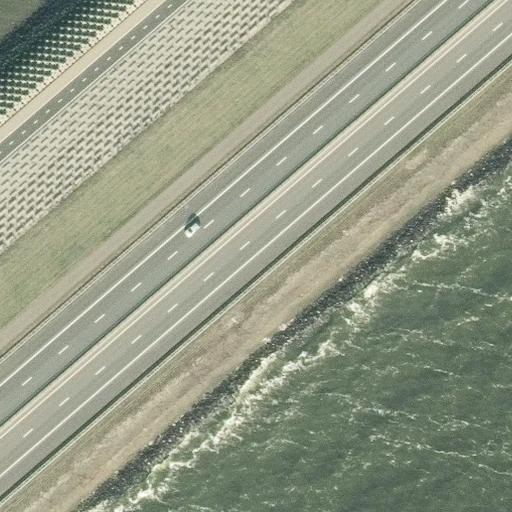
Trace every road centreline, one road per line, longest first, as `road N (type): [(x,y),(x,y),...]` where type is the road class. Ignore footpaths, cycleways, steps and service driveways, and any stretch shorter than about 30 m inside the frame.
road 1 (motorway): [(0,451),(511,9)]
road 2 (motorway): [(461,0),(0,399)]
